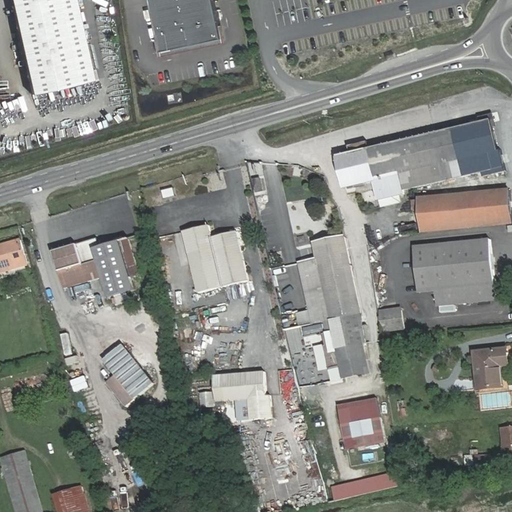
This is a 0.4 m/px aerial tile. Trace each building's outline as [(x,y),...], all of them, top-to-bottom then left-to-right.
[(11,0),(32,91),(93,77),(75,0),(11,0)] [(150,0),(163,65),(224,53),(214,0),(150,0)] [(474,127),(381,148),(367,151),(352,154),(346,155),(338,157),(345,189),(351,187),(365,184),(365,187),(375,185),(379,200),(384,199),(406,194),(405,191),(416,189),(424,187),(450,181),(451,184),(468,180),(467,177),(472,176),(472,179),(507,171),(502,151),(498,151),(493,127),(496,127),(494,115),(483,117),(485,124),(474,127)] [(351,149),(352,154),(367,151),(366,145),(351,149)] [(508,191),(419,198),(420,200),(412,201),(413,210),(420,210),(422,233),(511,224),(508,191)] [(180,234),(197,295),(246,282),(233,232),(208,239),(205,227),(180,234)] [(336,349),(363,343),(361,329),(363,329),(344,236),(314,244),(317,259),(299,263),(314,323),(324,322),(326,332),(332,331),(336,349)] [(490,238),(415,247),(419,294),(434,292),(436,308),(496,301),(490,238)] [(78,245),(54,251),(59,271),(64,289),(103,278),(108,298),(134,291),(130,279),(120,243),(100,248),(98,239),(78,245)] [(129,240),(120,243),(130,279),(139,276),(129,240)] [(0,267),(9,265),(10,270),(28,265),(21,241),(0,246),(0,267)] [(404,308),(380,313),(383,331),(406,328),(404,308)] [(311,329),(288,330),(289,339),(312,337),(311,329)] [(65,356),(72,355),(69,333),(63,334),(65,356)] [(336,349),(342,379),(363,375),(369,374),(363,343),(336,349)] [(121,346),(103,364),(116,377),(108,385),(130,408),(156,382),(121,346)] [(502,387),(500,368),(499,361),(508,360),(507,349),(475,352),(478,389),(502,387)] [(250,398),(252,419),(273,417),(271,394),(267,394),(265,371),(214,376),(217,401),(250,398)] [(17,383),(20,393),(53,384),(51,374),(17,383)] [(342,379),(352,427),(373,422),(363,375),(342,379)] [(88,378),(81,380),(85,392),(92,389),(88,378)] [(200,393),(201,409),(215,408),(214,392),(200,393)] [(379,398),(383,420),(391,418),(386,397),(379,398)] [(324,419),(316,421),(318,429),(325,428),(324,419)] [(375,434),(373,422),(352,427),(354,438),(375,434)] [(511,455),(511,427),(502,428),(504,457),(511,455)] [(2,459),(17,511),(43,511),(27,452),(2,459)] [(495,453),(466,453),(466,465),(495,465),(495,453)] [(332,485),(335,500),(400,488),(397,473),(332,485)] [(89,511),(83,487),(54,496),(59,511),(89,511)]
